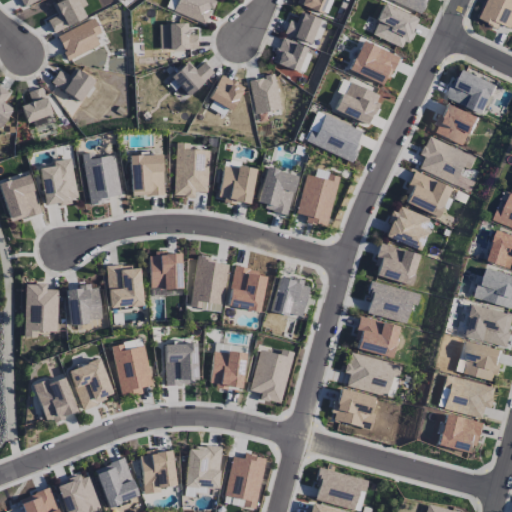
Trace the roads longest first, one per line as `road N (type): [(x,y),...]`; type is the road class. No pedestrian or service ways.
road 1 (residential): [(458,0),(370,187),(295,438)]
road 2 (residential): [(0,474),(158,418),(295,438)]
road 3 (residential): [(57,246),(160,220),(344,260)]
road 4 (residential): [(295,438),(493,490)]
